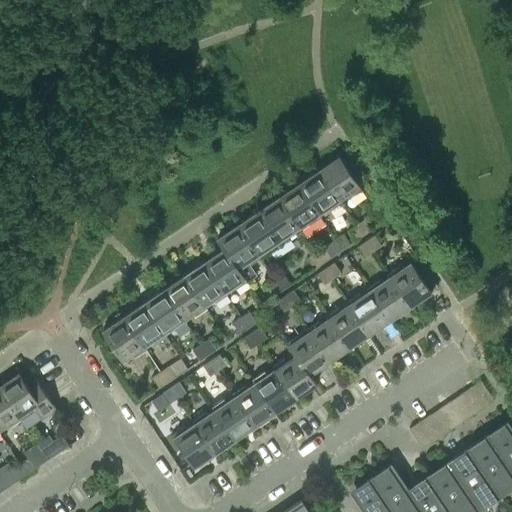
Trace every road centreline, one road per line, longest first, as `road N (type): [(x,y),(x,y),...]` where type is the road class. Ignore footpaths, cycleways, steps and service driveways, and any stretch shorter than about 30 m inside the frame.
road 1 (residential): [(224,511),(467,350)]
road 2 (tertiary): [(75,12),(46,124),(0,213)]
road 3 (unclassified): [(75,12),(164,15),(210,0)]
road 4 (residential): [(130,437),(54,324)]
road 5 (residential): [(19,511),(130,437)]
